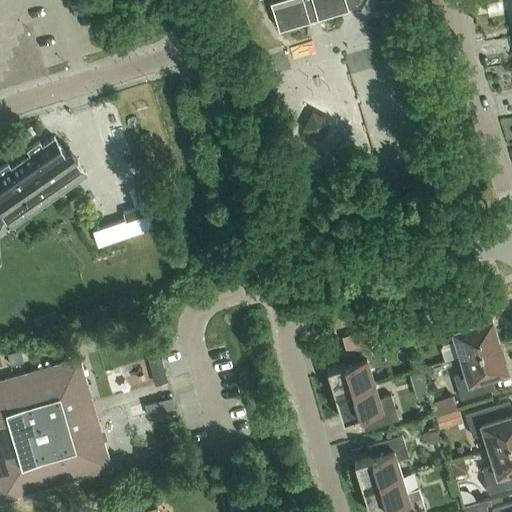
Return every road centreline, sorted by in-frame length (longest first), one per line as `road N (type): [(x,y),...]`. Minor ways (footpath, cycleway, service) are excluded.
road 1 (residential): [(338,511),(287,338),(299,316),(511,242)]
road 2 (residential): [(265,262),(214,87),(186,51)]
road 3 (residential): [(511,218),(452,0)]
road 4 (residential): [(0,115),(186,51)]
